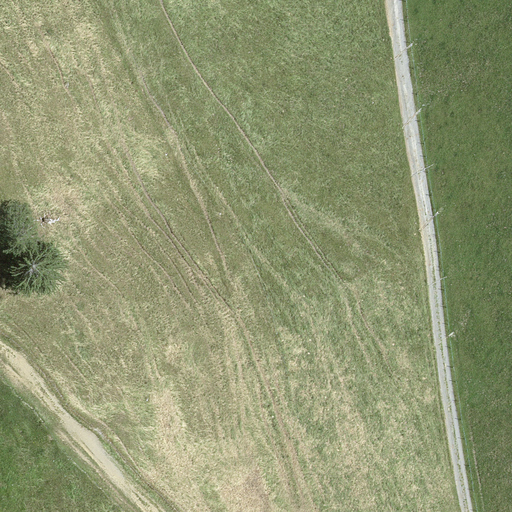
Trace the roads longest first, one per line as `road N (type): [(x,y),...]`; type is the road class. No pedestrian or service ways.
road 1 (track): [(159,0),(206,84),(304,218),(460,511)]
road 2 (track): [(470,511),(401,0)]
road 3 (track): [(163,511),(0,338)]
